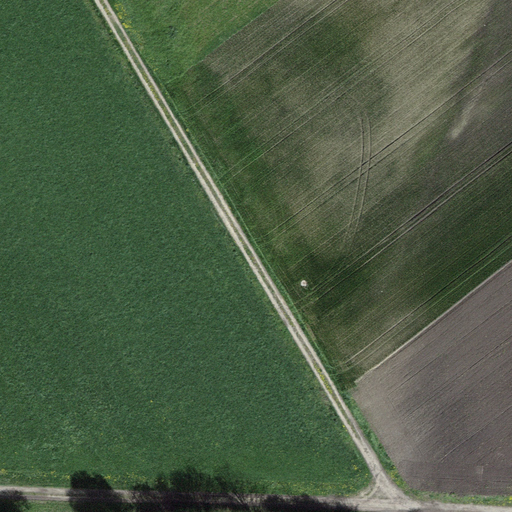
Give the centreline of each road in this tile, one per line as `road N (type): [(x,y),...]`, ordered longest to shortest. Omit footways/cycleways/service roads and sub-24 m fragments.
road 1 (track): [(397,507),(110,0)]
road 2 (track): [(0,486),(501,511)]
